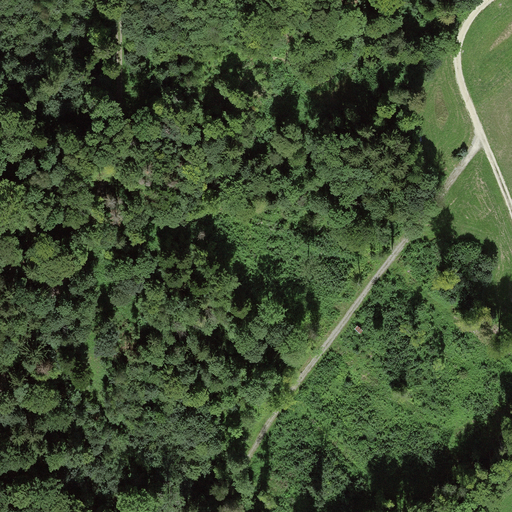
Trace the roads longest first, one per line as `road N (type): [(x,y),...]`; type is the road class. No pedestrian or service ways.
road 1 (track): [(0,390),(82,244),(109,164),(118,109),(115,0)]
road 2 (track): [(511,217),(458,74)]
